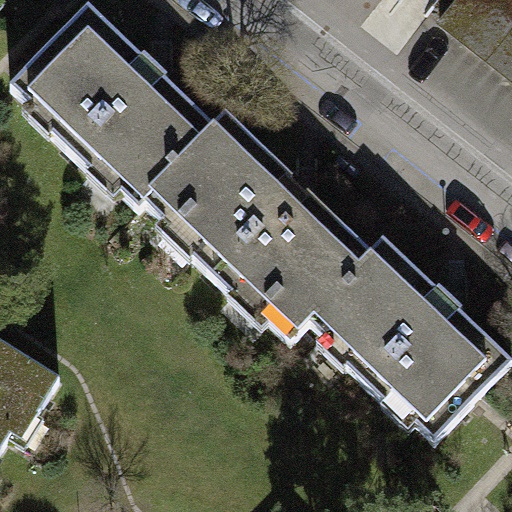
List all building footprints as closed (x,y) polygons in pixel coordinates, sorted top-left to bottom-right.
[(511,0),(463,0),(438,32),(511,88),(511,0)] [(143,207),(217,132),(91,10),(10,93),(53,134),(49,139),(89,178),(100,166),(114,180),(108,187),(136,214),(143,207)] [(306,326),(373,257),(229,118),(217,132),(143,207),(173,235),(181,227),(202,247),(190,260),(232,301),(244,289),(264,308),(256,316),(287,346),(306,326)] [(511,363),(511,362),(386,243),(373,257),(306,326),(335,353),(341,347),(356,361),(345,372),(385,410),(389,406),(432,447),(511,363)] [(0,454),(23,416),(34,423),(58,382),(0,347),(0,454)]
